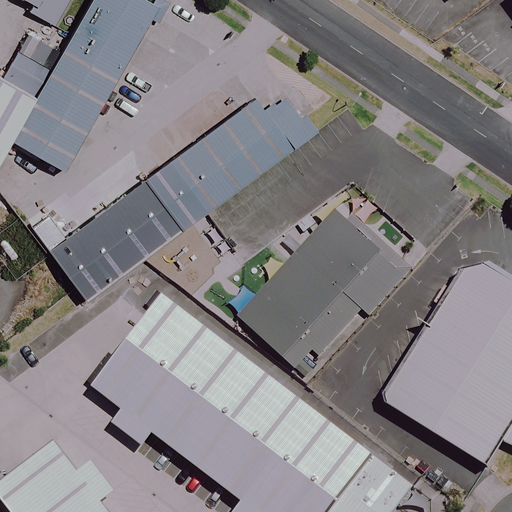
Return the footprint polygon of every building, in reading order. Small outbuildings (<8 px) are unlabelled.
[(0,144),(0,149),(49,178),(143,14),(118,0),(82,0),(41,73),(5,52),(0,60),(0,83),(26,98),(0,144)] [(6,0),(40,20),(52,0),(6,0)] [(0,141),(23,103),(0,89),(0,141)] [(34,254),(71,304),(299,138),(273,102),(250,119),(240,105),(34,254)] [(337,207),(240,313),(289,358),(288,359),(307,376),(313,369),(304,361),(315,349),(321,355),(364,308),(371,315),(415,267),(355,212),(350,218),(337,207)] [(511,276),(487,261),(464,266),(386,392),(386,400),(486,462),(511,420),(511,276)] [(396,511),(403,504),(154,305),(83,393),(230,511),(396,511)] [(1,482),(22,511),(115,511),(62,438),(1,482)]
